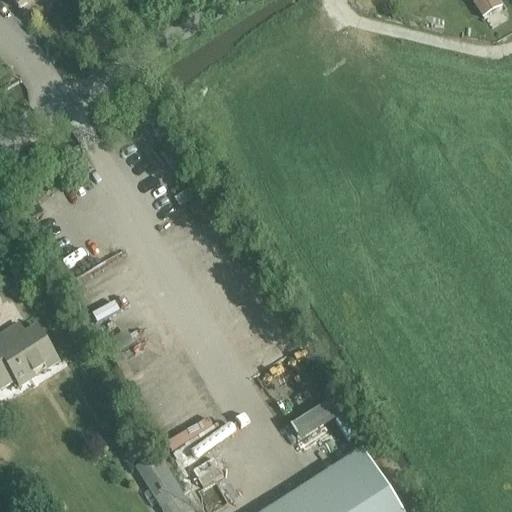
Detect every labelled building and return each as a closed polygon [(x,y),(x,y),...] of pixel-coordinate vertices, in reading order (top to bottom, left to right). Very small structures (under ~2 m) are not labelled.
[(12,0),(19,11),(37,0),(12,0)] [(471,0),(490,31),(509,20),(503,10),(496,0),(471,0)] [(48,375),(60,367),(39,333),(27,340),(19,327),(0,338),(0,343),(3,348),(0,349),(0,394),(16,384),(21,392),(38,382),(35,378),(45,371),(48,375)] [(129,331),(109,343),(116,355),(136,343),(129,331)] [(302,442),(347,425),(340,406),(295,424),(302,442)] [(191,511),(156,455),(134,468),(136,471),(149,492),(157,505),(161,511),(191,511)] [(398,511),(362,455),(272,511),(398,511)] [(195,471),(204,488),(225,477),(217,460),(195,471)]
